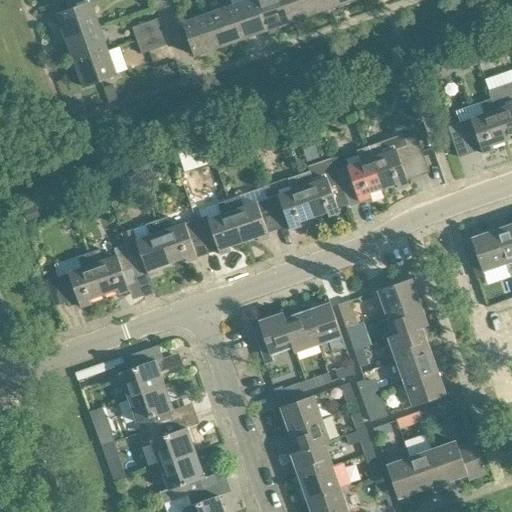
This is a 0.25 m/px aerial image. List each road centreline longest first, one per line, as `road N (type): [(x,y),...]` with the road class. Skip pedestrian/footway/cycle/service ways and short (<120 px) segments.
road 1 (residential): [(198,306),(354,252),(441,208)]
road 2 (residential): [(271,511),(198,306)]
road 3 (residential): [(5,373),(198,306)]
road 4 (residential): [(441,208),(504,395)]
road 5 (tertiary): [(54,511),(5,373)]
